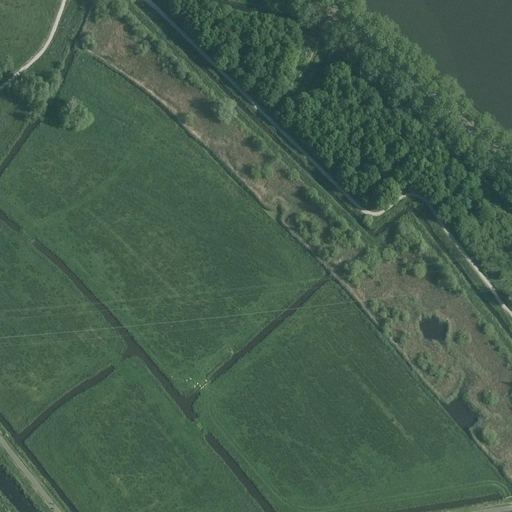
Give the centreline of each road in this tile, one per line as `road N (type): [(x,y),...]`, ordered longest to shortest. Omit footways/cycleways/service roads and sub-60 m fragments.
road 1 (track): [(511,505),(490,484),(341,510),(292,503),(212,426),(200,380)]
road 2 (unclassified): [(324,0),(511,163)]
road 3 (track): [(335,10),(307,71),(268,119)]
road 4 (track): [(209,420),(197,429),(179,424),(112,359)]
